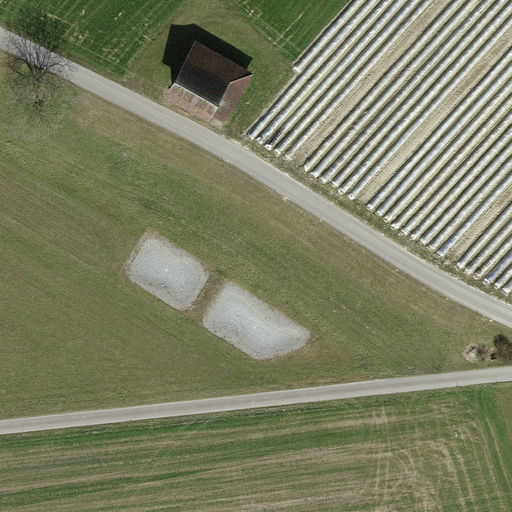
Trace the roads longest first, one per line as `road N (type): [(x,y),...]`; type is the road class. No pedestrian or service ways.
road 1 (unclassified): [(0,35),(222,145),(395,253),(511,314)]
road 2 (unclassified): [(0,427),(511,372)]
